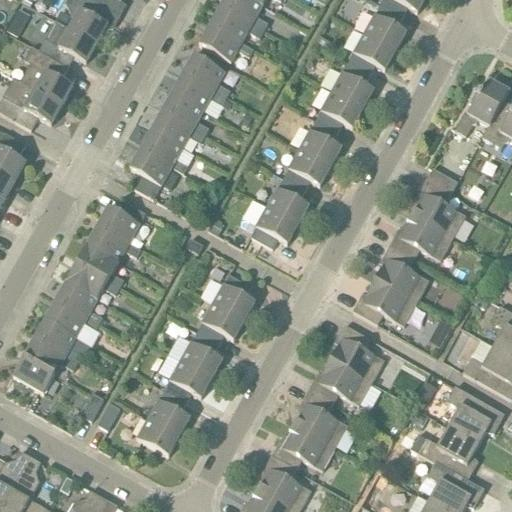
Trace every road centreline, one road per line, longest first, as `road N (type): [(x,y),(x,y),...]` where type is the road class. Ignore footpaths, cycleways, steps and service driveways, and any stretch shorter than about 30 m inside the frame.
road 1 (residential): [(185,511),(468,12)]
road 2 (residential): [(0,313),(172,0)]
road 3 (residential): [(162,511),(0,418)]
